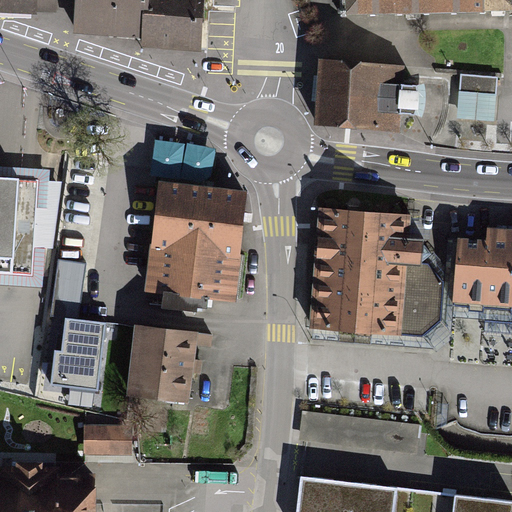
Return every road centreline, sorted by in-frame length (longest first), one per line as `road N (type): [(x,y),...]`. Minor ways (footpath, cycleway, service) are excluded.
road 1 (residential): [(267,511),(281,332),(273,167)]
road 2 (secondary): [(241,129),(0,51)]
road 3 (secondary): [(511,181),(295,150)]
